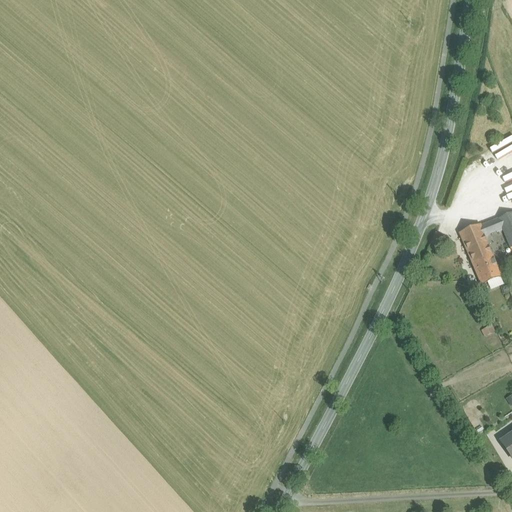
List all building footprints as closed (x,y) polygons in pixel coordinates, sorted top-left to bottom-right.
[(511,140),(493,145),(496,156),(490,158),(499,194),(511,190),(511,140)] [(511,214),(499,220),(504,231),(511,250),(511,249),(511,214)] [(499,220),(493,222),(497,234),(504,231),(499,220)] [(493,222),(481,227),(485,238),(497,234),(493,222)] [(481,227),(462,235),(472,258),(481,254),(482,257),(491,253),(485,238),(481,227)] [(436,233),(431,245),(443,250),(448,238),(436,233)] [(491,253),(482,257),(481,254),(472,258),(483,285),(502,277),(491,253)] [(493,327),(483,331),(485,336),(495,333),(493,327)] [(511,436),(503,443),(511,455),(511,436)]
